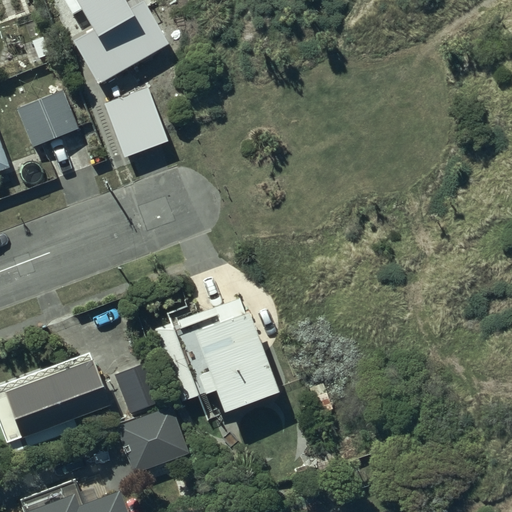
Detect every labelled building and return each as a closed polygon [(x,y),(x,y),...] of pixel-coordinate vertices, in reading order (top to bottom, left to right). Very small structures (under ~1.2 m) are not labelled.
[(73,0),(90,31),(73,40),(97,84),(168,44),(143,0),(141,0),(127,8),(122,0),(73,0)] [(145,88),(103,104),(124,156),(166,140),(145,88)] [(60,89),(14,107),(30,146),(75,127),(60,89)] [(168,322),(152,328),(180,401),(212,388),(221,411),(275,390),(239,297),(198,313),(194,302),(164,313),(168,322)] [(76,428),(72,416),(106,403),(89,359),(84,350),(0,382),(0,428),(10,454),(76,428)] [(150,361),(112,375),(127,414),(165,400),(150,361)] [(170,404),(114,426),(132,472),(188,450),(170,404)] [(318,443),(299,439),(294,467),(313,471),(318,443)] [(17,498),(22,509),(16,511),(15,511),(123,511),(115,489),(79,502),(71,478),(17,498)]
